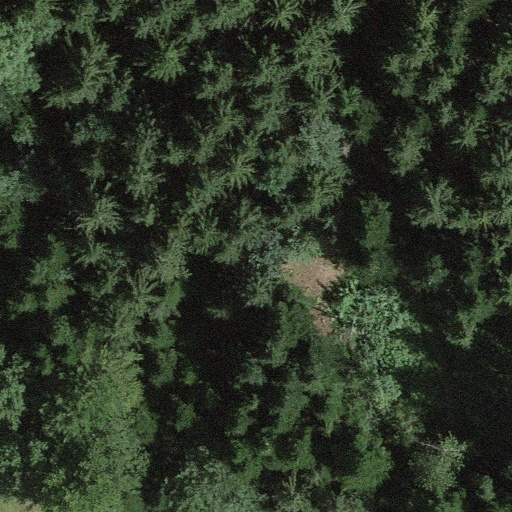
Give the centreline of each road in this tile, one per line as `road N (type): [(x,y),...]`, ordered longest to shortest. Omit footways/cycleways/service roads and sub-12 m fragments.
road 1 (track): [(474,511),(467,439),(405,266),(378,120),(380,0)]
road 2 (track): [(306,511),(240,470),(76,400),(0,339)]
